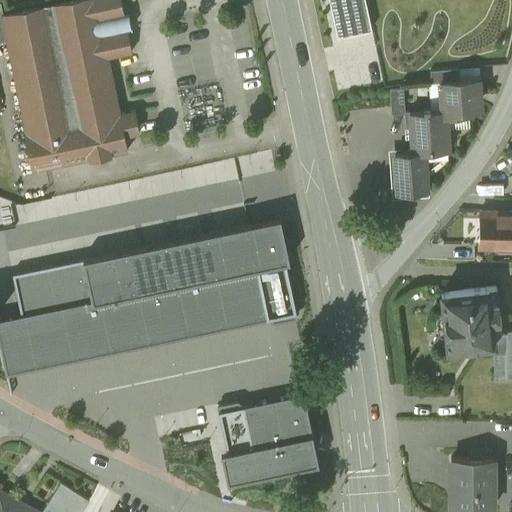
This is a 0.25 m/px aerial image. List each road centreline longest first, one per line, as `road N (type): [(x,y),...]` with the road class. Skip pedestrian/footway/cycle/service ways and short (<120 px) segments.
road 1 (secondary): [(281,0),(345,297)]
road 2 (residential): [(345,297),(426,217),(482,141),(511,81)]
road 3 (residential): [(199,511),(0,411)]
road 4 (secondary): [(345,297),(370,511)]
